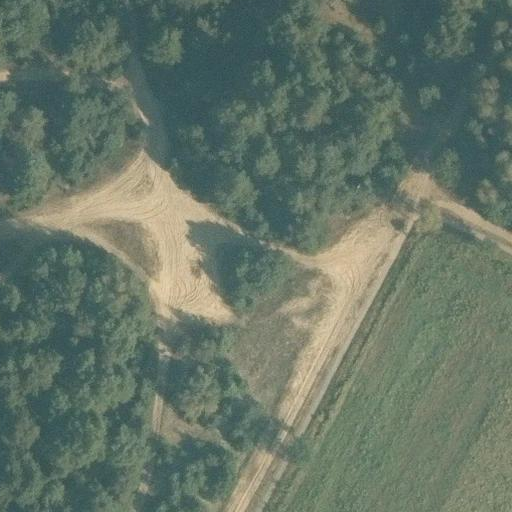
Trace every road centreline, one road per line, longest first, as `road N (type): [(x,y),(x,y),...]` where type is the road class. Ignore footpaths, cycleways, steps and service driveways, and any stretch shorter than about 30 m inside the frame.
road 1 (track): [(416,193),(235,511)]
road 2 (track): [(511,237),(416,193),(511,15)]
